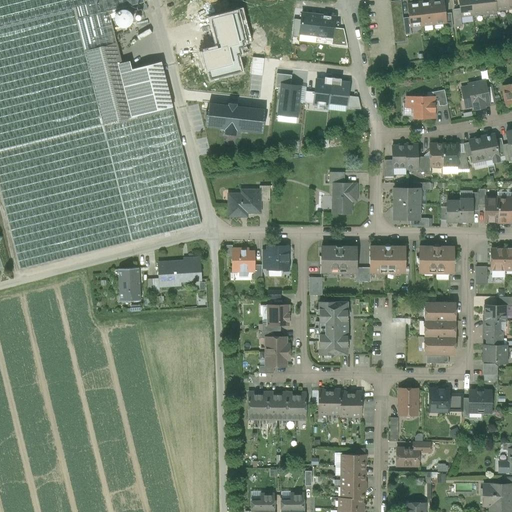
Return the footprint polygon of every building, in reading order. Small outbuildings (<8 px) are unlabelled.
[(0,0),(0,26),(74,8),(77,19),(108,11),(114,10),(144,3),(142,0),(0,0)] [(470,0),(458,0),(460,17),(472,15),(470,0)] [(482,0),(470,0),(472,15),(484,14),(482,0)] [(482,0),(484,14),(496,12),(496,10),(496,11),(494,0),(482,0)] [(506,0),(494,0),(496,11),(496,10),(507,9),(506,0)] [(400,1),(390,2),(394,43),(405,42),(400,1)] [(443,1),(431,2),(434,24),(445,23),(446,23),(445,14),(443,1)] [(431,2),(419,3),(422,26),(434,24),(431,2)] [(419,3),(407,5),(410,27),(422,26),(419,3)] [(74,8),(0,26),(0,190),(20,269),(25,268),(201,224),(172,107),(142,114),(103,124),(84,51),(77,19),(74,8)] [(124,9),(119,10),(115,14),(114,18),(115,23),(119,27),(124,28),(129,26),(132,21),(132,16),(129,12),(124,9)] [(108,11),(77,19),(84,51),(116,43),(110,18),(108,11)] [(336,17),(301,13),(299,34),(333,37),(336,17)] [(116,43),(84,51),(103,124),(142,114),(131,70),(123,72),(116,43)] [(161,62),(148,66),(155,94),(165,91),(168,92),(161,62)] [(172,107),(168,92),(165,91),(155,94),(148,66),(131,70),(142,114),(172,107)] [(347,105),(349,83),(332,81),(329,103),(347,105)] [(485,82),(467,85),(468,90),(461,92),(464,107),(473,105),(474,110),(484,108),(484,106),(489,105),(486,87),(485,82)] [(511,84),(502,87),(506,107),(511,105),(511,84)] [(296,116),(299,87),(281,86),(279,107),(284,107),(283,114),(296,116)] [(495,104),(492,86),(486,87),(489,105),(495,104)] [(444,90),(432,92),(432,97),(433,97),(433,102),(438,102),(439,106),(447,105),(444,90)] [(421,97),(409,97),(409,103),(402,103),(403,116),(414,115),(414,119),(433,118),(433,111),(434,111),(434,104),(433,104),(433,102),(433,97),(432,97),(427,97),(422,94),(421,97)] [(494,135),(481,137),(485,159),(485,160),(492,158),(493,162),(499,161),(495,140),(494,135)] [(478,139),(468,141),(469,143),(471,156),(473,161),(485,159),(481,137),(478,138),(478,139)] [(501,138),(495,140),(499,160),(504,159),(505,159),(502,145),(501,138)] [(469,143),(463,144),(465,152),(466,157),(471,156),(469,143)] [(442,144),(429,145),(429,156),(430,166),(443,166),(442,144)] [(456,144),(442,144),(443,166),(456,166),(457,166),(457,152),(456,144)] [(456,144),(457,152),(465,152),(463,144),(456,144)] [(502,145),(505,159),(504,159),(505,162),(511,161),(511,156),(510,156),(508,144),(502,145)] [(402,146),(392,147),(392,160),(392,167),(393,167),(406,167),(405,145),(402,145),(402,146)] [(417,145),(405,145),(406,167),(406,169),(417,169),(418,169),(417,157),(417,145)] [(457,166),(456,166),(456,170),(468,170),(466,157),(465,152),(457,152),(457,166)] [(392,167),(392,160),(384,160),(384,177),(393,177),(393,167),(392,167)] [(344,172),(329,172),(329,184),(333,184),(333,183),(344,183),(344,172)] [(344,183),(333,183),(333,184),(332,214),(350,214),(350,194),(356,194),(356,184),(350,184),(350,183),(344,183)] [(270,185),(259,185),(259,190),(260,190),(260,201),(270,201),(270,185)] [(412,189),(394,189),(394,190),(392,191),(392,196),(394,197),(394,204),(418,204),(418,190),(412,189)] [(247,193),(228,193),(228,217),(240,217),(240,213),(260,213),(260,201),(260,190),(259,190),(247,190),(247,193)] [(485,198),(484,198),(484,205),(484,222),(497,222),(497,198),(485,198)] [(509,198),(497,198),(497,222),(510,222),(510,209),(510,198),(509,198)] [(459,199),(453,199),(451,201),(446,201),(446,207),(446,220),(446,222),(459,222),(459,199)] [(471,199),(459,199),(459,222),(472,222),(472,211),(472,199),(471,199)] [(418,204),(394,204),(394,219),(410,219),(418,219),(418,218),(418,204)] [(428,218),(418,218),(418,219),(410,219),(410,226),(428,226),(428,218)] [(341,246),(335,246),(335,247),(321,247),(321,257),(320,257),(320,264),(321,264),(321,272),(334,272),(342,272),(355,272),(356,272),(356,268),(356,265),(356,257),(356,248),(341,247),(341,246)] [(384,247),(370,247),(370,257),(369,257),(369,264),(369,268),(369,272),(370,272),(383,272),(390,272),(404,272),(404,265),(405,264),(405,257),(404,257),(404,247),(390,247),(384,246),(384,247)] [(287,247),(267,247),(267,251),(267,269),(268,269),(268,275),(281,275),(283,271),(286,271),(288,269),(288,265),(287,264),(287,247)] [(433,247),(419,247),(418,248),(418,257),(417,258),(417,262),(418,263),(418,271),(419,272),(432,272),(432,273),(439,273),(439,272),(452,272),(453,271),(453,264),(454,264),(455,263),(455,259),(454,258),(453,258),(453,249),(452,248),(439,247),(433,247)] [(500,250),(490,250),(490,270),(504,271),(504,269),(504,248),(500,248),(500,250)] [(254,252),(243,252),(243,249),(232,249),(232,271),(238,271),(238,278),(247,278),(247,271),(253,271),(254,271),(254,265),(254,252)] [(188,261),(158,263),(158,279),(159,286),(180,285),(180,281),(180,278),(191,277),(191,281),(201,280),(200,257),(188,258),(188,261)] [(261,265),(254,265),(254,271),(253,271),(253,280),(261,280),(261,265)] [(486,267),(475,266),(475,284),(486,285),(486,267)] [(138,268),(118,269),(120,301),(140,300),(138,268)] [(322,278),(309,278),(309,295),(321,296),(322,278)] [(511,297),(496,297),(495,306),(502,306),(511,306),(511,297)] [(346,302),(334,302),(318,302),(318,322),(319,322),(319,334),(319,354),(334,354),(335,354),(347,354),(346,347),(347,345),(348,343),(348,341),(348,339),(347,337),(346,335),(346,321),(347,320),(347,318),(348,317),(348,315),(348,313),(347,312),(347,311),(346,309),(346,302)] [(455,303),(427,303),(426,320),(454,320),(455,303)] [(287,305),(268,305),(268,323),(268,325),(280,325),(287,325),(287,321),(289,321),(289,314),(287,314),(287,305)] [(495,306),(485,305),(484,318),(483,318),(483,321),(484,321),(499,321),(505,321),(505,313),(502,313),(502,306),(495,306)] [(454,320),(426,320),(426,336),(454,337),(454,320)] [(499,321),(484,321),(484,324),(483,325),(483,329),(484,330),(484,339),(487,339),(501,339),(501,332),(499,332),(499,321)] [(280,325),(268,325),(268,323),(262,323),(262,331),(273,331),(280,331),(280,325)] [(454,337),(426,336),(426,353),(440,353),(448,353),(454,353),(454,337)] [(273,338),(265,338),(265,352),(289,352),(289,348),(286,348),(286,337),(273,338)] [(487,345),(483,345),(483,361),(495,361),(497,363),(506,363),(506,345),(501,345),(487,345)] [(289,356),(289,352),(265,352),(265,366),(265,367),(273,367),(286,366),(286,356),(289,356)] [(440,353),(426,353),(426,363),(440,363),(440,353)] [(494,364),(483,364),(483,375),(497,375),(497,366),(494,364)] [(417,389),(399,389),(398,415),(416,415),(417,389)] [(448,390),(429,389),(429,411),(448,411),(448,394),(448,390)] [(483,390),(476,389),(476,391),(469,391),(468,398),(468,412),(469,412),(490,413),(491,391),(483,391),(483,390)] [(329,391),(318,391),(317,414),(329,414),(329,391)] [(340,391),(329,391),(329,414),(339,414),(340,393),(340,391)] [(340,393),(339,414),(339,416),(350,416),(350,393),(340,393)] [(361,393),(350,393),(350,416),(361,416),(361,393)] [(258,394),(248,394),(247,419),(257,419),(258,394)] [(267,394),(258,394),(257,419),(267,419),(267,394)] [(277,394),(267,394),(267,419),(276,419),(277,394)] [(286,395),(277,394),(276,419),(286,420),(286,395)] [(463,394),(448,394),(448,411),(462,411),(462,398),(463,394)] [(296,395),(286,395),(286,420),(295,420),(296,395)] [(306,395),(296,395),(295,420),(305,420),(306,395)] [(398,418),(390,418),(390,436),(397,436),(398,418)] [(430,442),(412,442),(412,449),(418,449),(418,452),(430,453),(430,442)] [(412,449),(396,448),(396,466),(415,466),(415,460),(418,457),(418,452),(418,449),(412,449)] [(511,449),(509,449),(509,450),(508,462),(498,462),(498,472),(511,472),(511,449)] [(364,455),(341,454),(341,465),(364,466),(364,455)] [(364,466),(341,465),(341,476),(364,476),(364,466)] [(444,482),(444,473),(435,472),(435,482),(444,482)] [(364,476),(341,476),(341,487),(364,487),(364,476)] [(501,484),(490,484),(490,485),(482,485),(482,507),(490,507),(490,511),(510,511),(510,485),(510,484),(501,484)] [(364,487),(341,487),(341,497),(341,498),(362,498),(364,498),(364,487)] [(303,494),(290,495),(290,498),(280,499),(280,511),(303,510),(303,494)] [(274,511),(274,495),(260,495),(260,499),(251,499),(251,511),(274,511)] [(362,498),(341,498),(341,497),(339,497),(339,508),(362,509),(362,498)] [(424,511),(424,503),(405,503),(404,511),(424,511)]
